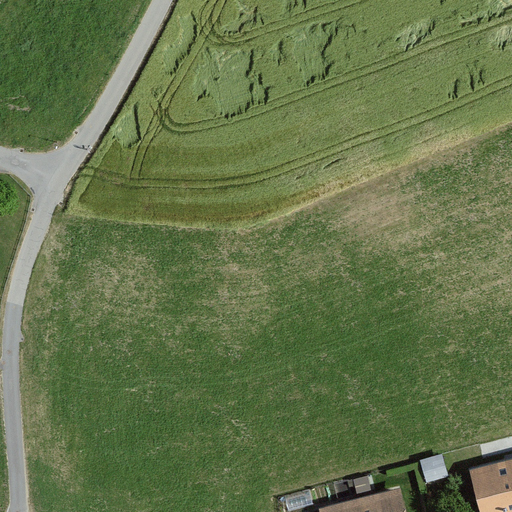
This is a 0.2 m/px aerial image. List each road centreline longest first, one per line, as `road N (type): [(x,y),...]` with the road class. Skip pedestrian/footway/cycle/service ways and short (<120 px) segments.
road 1 (unclassified): [(56,177),(15,304),(9,388),(22,511)]
road 2 (unclassified): [(162,0),(121,82),(56,177)]
